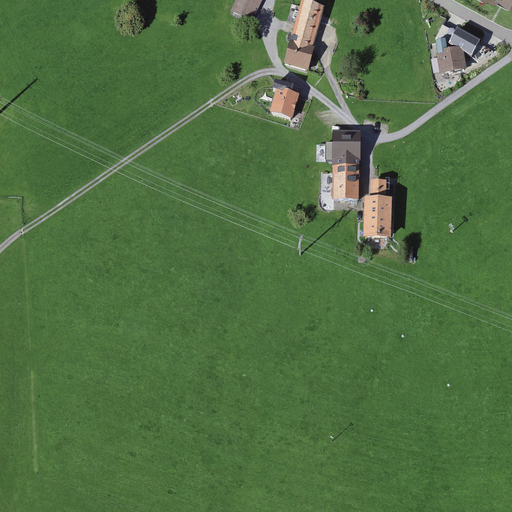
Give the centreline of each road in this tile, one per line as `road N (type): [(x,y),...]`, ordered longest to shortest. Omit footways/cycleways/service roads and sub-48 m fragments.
road 1 (unclassified): [(349,122),(294,79),(262,73),(0,249)]
road 2 (residential): [(511,56),(393,137),(371,138),(349,122)]
